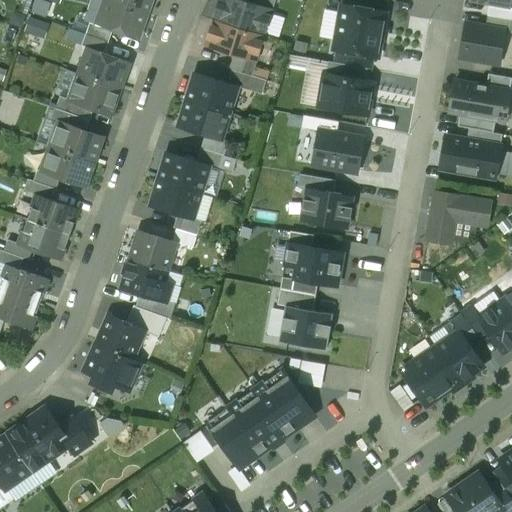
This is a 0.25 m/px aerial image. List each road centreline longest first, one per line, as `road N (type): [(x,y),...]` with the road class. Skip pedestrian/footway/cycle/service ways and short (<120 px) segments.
road 1 (residential): [(180,0),(74,323),(52,366),(0,405)]
road 2 (residential): [(446,0),(374,388),(378,416)]
road 3 (residential): [(378,416),(248,502)]
